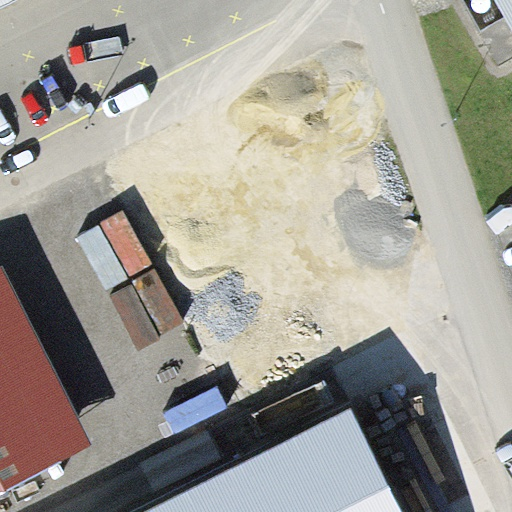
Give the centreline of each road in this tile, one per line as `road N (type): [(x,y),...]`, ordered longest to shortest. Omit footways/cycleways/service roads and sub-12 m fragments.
road 1 (unclassified): [(511,391),(384,0)]
road 2 (unknown): [(291,0),(247,48),(0,211)]
